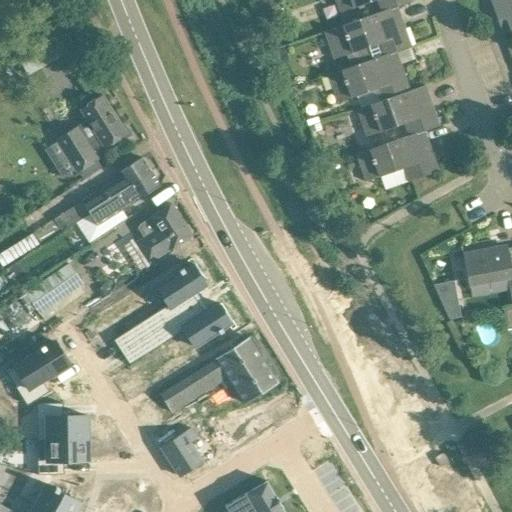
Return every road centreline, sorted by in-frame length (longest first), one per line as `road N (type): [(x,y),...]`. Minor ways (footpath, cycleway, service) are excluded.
road 1 (secondary): [(257,275),(209,196),(119,0)]
road 2 (residential): [(180,506),(65,323)]
road 3 (residential): [(509,189),(444,0)]
road 4 (secondary): [(257,275),(329,405)]
road 5 (secondary): [(408,511),(386,440),(347,377)]
road 6 (secondary): [(347,377),(257,275)]
road 7 (secondary): [(329,405),(402,511)]
